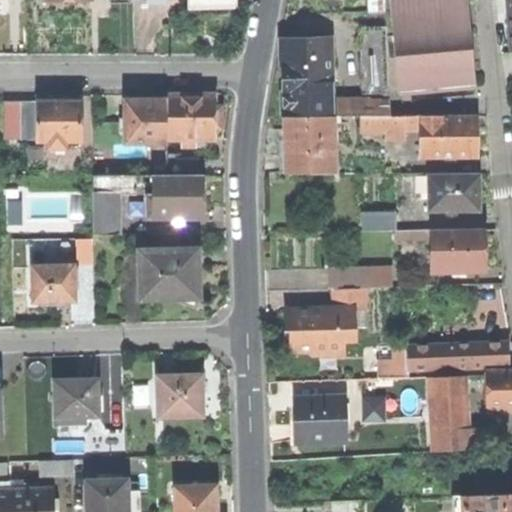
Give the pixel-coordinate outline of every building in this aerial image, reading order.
[(223,8),(222,0),(189,0),(189,8),(223,8)] [(370,0),(371,12),(385,11),(384,0),(370,0)] [(397,91),(471,85),(464,0),(389,0),(390,11),(397,91)] [(362,93),(388,93),(387,27),(361,27),(362,93)] [(282,117),(332,116),(332,99),(330,38),(282,40),(282,117)] [(215,95),(168,95),(167,101),(167,139),(182,140),(182,147),(195,147),(195,140),(214,140),(214,128),(222,128),(222,117),(222,105),(215,105),(215,95)] [(388,115),(388,98),(332,99),(332,116),(341,116),(361,115),(388,115)] [(167,142),(167,139),(167,101),(145,101),(126,100),(126,113),(120,113),(120,128),(126,128),(126,142),(167,142)] [(20,139),(20,101),(3,101),(3,139),(20,139)] [(20,101),(20,139),(35,139),(35,101),(20,101)] [(54,101),(35,101),(35,139),(35,142),(48,142),(48,149),(66,149),(66,142),(80,142),(80,101),(54,101)] [(404,130),(420,130),(420,116),(388,115),(361,115),(360,130),(386,130),(404,130)] [(332,134),(332,116),(282,117),(282,133),(283,174),(306,173),(328,173),(333,173),(332,134)] [(341,134),(341,116),(332,116),(332,134),(341,134)] [(420,156),(474,157),(475,138),(475,116),(420,116),(420,130),(420,156)] [(404,140),(404,130),(386,130),(388,140),(404,140)] [(93,149),(93,176),(121,176),(121,149),(93,149)] [(168,159),(168,175),(199,175),(199,157),(168,158),(168,159)] [(144,159),(144,175),(152,175),(168,175),(168,159),(144,159)] [(306,173),(306,176),(306,186),(328,186),(328,173),(306,173)] [(427,211),(442,211),(442,174),(427,174),(427,211)] [(442,211),(479,211),(479,193),(479,174),(442,174),(442,211)] [(119,191),(133,191),(133,175),(121,176),(93,176),(92,176),(92,191),(119,191)] [(133,191),(152,191),(152,175),(144,175),(133,175),(133,191)] [(147,217),(203,217),(203,196),(202,175),(199,175),(168,175),(152,175),(152,191),(152,200),(147,200),(147,217)] [(306,176),(263,176),(263,195),(263,215),(306,215),(306,186),(306,176)] [(119,218),(119,191),(92,191),(92,218),(119,218)] [(362,229),(395,229),(398,229),(397,213),(362,213),(362,229)] [(119,235),(119,218),(92,218),(92,235),(119,235)] [(395,239),(431,239),(431,229),(398,229),(395,229),(395,239)] [(431,269),(482,269),(482,249),(482,229),(431,229),(431,239),(431,269)] [(77,238),(80,263),(97,261),(94,236),(77,238)] [(197,251),(141,253),(142,298),(163,297),(163,299),(170,299),(179,299),(179,296),(198,296),(197,251)] [(54,301),(74,301),(74,266),(34,266),(34,301),(54,301)] [(366,287),(371,287),(370,266),(330,266),(330,288),(333,288),(366,287)] [(403,270),(403,285),(424,285),(423,269),(403,270)] [(366,308),(366,287),(333,288),(333,308),(285,308),(286,319),(286,330),(290,330),(291,351),(314,351),(314,354),(341,354),(341,339),(354,339),(353,308),(366,308)] [(377,327),(377,347),(406,346),(406,326),(377,327)] [(483,366),(505,365),(505,354),(505,343),(482,343),(482,344),(483,366)] [(483,367),(483,366),(482,344),(406,346),(407,369),(483,367)] [(407,377),(407,369),(406,346),(377,347),(378,378),(407,377)] [(511,372),(485,374),(485,375),(485,391),(486,409),(511,407),(511,372)] [(485,375),(463,376),(464,392),(485,391),(485,375)] [(433,450),(466,449),(465,430),(464,392),(463,376),(430,377),(433,450)] [(178,378),(159,378),(160,416),(202,415),(201,377),(178,378)] [(75,381),(55,381),(56,418),(58,418),(58,426),(82,425),(81,417),(98,416),(97,380),(75,381)] [(343,397),(294,398),(294,421),(295,442),(344,441),(343,397)] [(489,429),(465,430),(466,449),(489,448),(489,429)] [(40,476),(74,475),(73,460),(39,461),(40,476)] [(87,504),(87,511),(138,511),(138,492),(126,492),(126,480),(86,481),(87,504)] [(24,482),(9,483),(10,511),(51,511),(51,490),(24,490),(24,482)] [(0,511),(10,511),(9,483),(0,483),(0,511)] [(175,488),(176,507),(215,506),(214,486),(175,488)] [(511,511),(511,492),(451,495),(451,511),(511,511)] [(329,511),(360,511),(360,499),(329,501),(329,511)]
